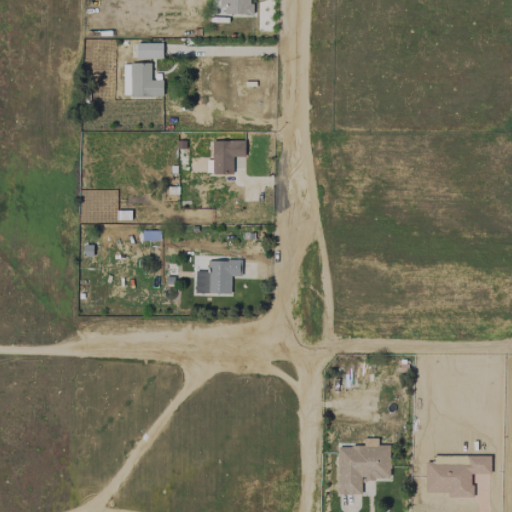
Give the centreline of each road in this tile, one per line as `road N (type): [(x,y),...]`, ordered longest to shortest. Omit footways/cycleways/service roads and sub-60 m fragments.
road 1 (residential): [(511,342),(308,350),(0,342)]
road 2 (residential): [(300,511),(308,350),(303,0)]
